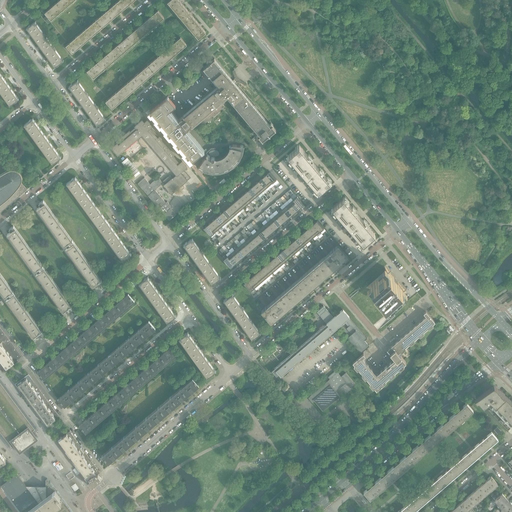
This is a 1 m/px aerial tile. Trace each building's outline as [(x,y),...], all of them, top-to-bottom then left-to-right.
[(73,1),(72,0),(58,0),(57,2),(63,9),(73,1)] [(133,1),(131,0),(119,0),(116,2),(123,10),(133,1)] [(178,14),(185,8),(178,0),(169,0),(167,2),(178,14)] [(63,9),(57,2),(45,12),(47,15),(44,18),(48,22),(51,19),(51,20),(63,9)] [(123,10),(116,2),(106,11),(113,18),(123,10)] [(188,26),(195,20),(185,8),(178,14),(188,26)] [(164,18),(158,10),(147,19),(152,24),(154,26),(164,18)] [(113,18),(106,11),(96,20),(102,27),(113,18)] [(154,26),(152,24),(147,19),(137,28),(144,35),(154,26)] [(102,27),(96,20),(86,28),(92,36),(102,27)] [(198,38),(206,32),(195,20),(188,26),(198,38)] [(44,34),(37,24),(35,22),(36,22),(35,21),(30,25),(30,24),(28,26),(26,28),(27,28),(36,40),(44,34)] [(92,36),(86,28),(76,37),(82,44),(92,36)] [(144,35),(137,28),(127,36),(134,44),(144,35)] [(45,53),(53,47),(44,34),(36,40),(45,53)] [(134,44),(127,36),(117,45),(124,52),(134,44)] [(82,44),(76,37),(66,46),(72,53),(82,44)] [(176,53),(187,45),(180,37),(170,46),(176,53)] [(124,52),(117,45),(107,53),(113,61),(124,52)] [(165,63),(176,53),(170,46),(158,56),(165,63)] [(54,67),(63,60),(53,47),(45,53),(55,66),(54,66),(54,67)] [(113,61),(107,53),(97,62),(99,64),(104,69),(113,61)] [(154,72),(165,63),(158,56),(148,65),(154,72)] [(265,119),(240,89),(237,86),(235,83),(237,82),(236,81),(235,79),(234,78),(232,80),(215,59),(214,58),(210,61),(210,62),(211,62),(208,65),(207,64),(203,67),(204,68),(212,77),(213,78),(217,83),(219,85),(214,89),(189,110),(183,115),(183,114),(183,115),(184,116),(182,117),(181,116),(178,120),(187,130),(192,125),(204,115),(206,117),(207,116),(206,114),(225,97),(226,98),(225,99),(226,101),(228,99),(244,118),(253,129),(256,132),(255,133),(257,135),(254,137),(252,138),(251,139),(253,142),(254,141),(256,139),(258,142),(261,139),(262,140),(263,140),(268,135),(270,134),(275,129),(276,129),(272,125),(272,124),(270,125),(265,119)] [(104,69),(99,64),(97,62),(87,71),(93,78),(104,69)] [(144,81),(154,72),(148,65),(138,73),(144,81)] [(9,86),(3,78),(0,73),(0,90),(1,92),(9,86)] [(134,89),(144,81),(138,73),(128,82),(134,89)] [(87,93),(83,88),(77,80),(78,80),(72,83),(70,84),(70,85),(69,86),(69,87),(69,86),(79,99),(87,93)] [(122,100),(134,89),(128,82),(116,92),(122,100)] [(18,98),(13,91),(9,86),(1,92),(8,102),(10,104),(9,104),(10,105),(15,101),(15,102),(17,100),(19,98),(18,98)] [(112,108),(122,100),(116,92),(106,101),(112,108)] [(96,106),(92,101),(87,93),(79,99),(88,112),(96,106)] [(152,109),(150,110),(164,126),(181,147),(193,162),(194,163),(194,162),(206,153),(205,152),(187,131),(193,126),(192,126),(193,126),(193,125),(192,125),(187,130),(178,120),(170,110),(176,105),(168,96),(164,99),(162,101),(160,102),(154,108),(152,109)] [(105,118),(101,113),(96,106),(88,112),(97,124),(96,125),(97,125),(99,124),(101,123),(101,122),(106,119),(105,118)] [(42,132),(36,124),(33,119),(33,118),(31,119),(29,120),(29,121),(24,124),(24,125),(25,125),(34,137),(42,132)] [(179,163),(172,155),(173,154),(159,137),(158,138),(149,128),(152,125),(147,120),(144,122),(142,120),(135,126),(135,127),(141,134),(143,136),(176,175),(173,178),(172,177),(172,178),(170,175),(163,181),(166,184),(164,185),(171,194),(187,180),(190,177),(183,169),(187,166),(184,163),(182,161),(179,163)] [(141,134),(135,127),(130,131),(129,131),(124,135),(131,144),(137,139),(136,139),(137,139),(136,138),(141,134)] [(51,144),(46,137),(42,132),(34,137),(43,150),(51,144)] [(118,155),(131,144),(124,135),(114,144),(115,145),(111,147),(118,155)] [(60,157),(55,150),(51,144),(43,150),(52,163),(57,160),(58,160),(60,159),(59,158),(61,157),(61,156),(60,157)] [(206,153),(194,162),(197,165),(198,167),(205,171),(212,172),(220,172),(227,170),(234,166),(239,160),(243,153),(244,145),(237,145),(231,144),(231,147),(230,146),(229,148),(227,152),(225,155),(221,157),(217,158),(214,158),(214,157),(214,156),(214,155),(215,155),(216,155),(217,155),(217,154),(218,154),(219,153),(219,152),(218,151),(217,150),(216,150),(215,149),(215,148),(216,148),(214,148),(212,148),(210,149),(206,153)] [(299,146),(288,155),(319,192),(330,182),(318,168),(317,169),(310,161),(311,160),(299,146)] [(0,212),(27,189),(21,182),(21,181),(22,179),(22,177),(22,175),(21,173),(20,171),(19,170),(17,169),(15,168),(13,168),(11,168),(9,169),(0,157),(0,212)] [(127,157),(121,162),(135,178),(140,173),(127,157)] [(276,179),(269,171),(266,174),(273,182),(276,179)] [(273,182),(266,174),(262,177),(269,185),(273,182)] [(84,190),(75,177),(76,177),(75,177),(73,178),(73,177),(71,179),(66,183),(67,184),(67,183),(76,196),(84,190)] [(155,190),(162,183),(158,177),(150,184),(144,178),(137,183),(153,202),(160,196),(155,190)] [(269,185),(262,177),(258,180),(265,189),(269,185)] [(265,189),(258,180),(255,184),(262,192),(265,189)] [(262,192),(255,184),(251,187),(258,195),(262,192)] [(258,195),(251,187),(247,190),(254,198),(258,195)] [(93,203),(88,195),(84,190),(76,196),(85,209),(93,203)] [(254,198),(247,190),(244,193),(251,201),(254,198)] [(251,201),(244,193),(240,196),(247,204),(251,201)] [(176,215),(171,208),(172,207),(169,204),(167,201),(166,202),(160,196),(153,202),(169,221),(176,215)] [(247,204),(240,196),(236,199),(243,208),(247,204)] [(304,205),(297,197),(293,200),(300,208),(304,205)] [(343,197),(332,207),(363,243),(374,233),(362,219),(361,220),(354,212),(355,211),(343,197)] [(243,208),(236,199),(233,203),(240,211),(243,208)] [(103,283),(72,240),(43,200),(37,204),(39,207),(37,208),(37,209),(53,230),(64,246),(66,244),(68,246),(65,248),(66,249),(66,248),(81,270),(93,285),(93,286),(95,284),(97,287),(103,283)] [(300,208),(293,200),(289,203),(296,211),(300,208)] [(103,216),(97,208),(93,203),(85,209),(95,221),(103,216)] [(240,211),(233,203),(229,206),(236,214),(240,211)] [(296,211),(289,203),(285,206),(292,214),(296,211)] [(236,214),(229,206),(225,209),(232,217),(236,214)] [(292,214),(285,206),(282,209),(289,217),(292,214)] [(232,217),(225,209),(222,212),(229,220),(232,217)] [(289,217),(282,209),(278,212),(285,220),(289,217)] [(229,220),(222,212),(218,215),(225,223),(229,220)] [(285,220),(278,212),(275,215),(282,224),(285,220)] [(225,223),(218,215),(214,218),(221,226),(225,223)] [(282,224),(275,215),(271,219),(278,227),(282,224)] [(112,228),(107,221),(103,216),(95,221),(104,234),(112,228)] [(221,226),(214,218),(211,222),(218,230),(221,226)] [(278,227),(271,219),(267,222),(274,230),(278,227)] [(324,228),(317,220),(313,223),(320,231),(324,228)] [(218,230),(211,222),(207,225),(214,233),(218,230)] [(274,230),(267,222),(264,225),(271,233),(274,230)] [(320,231),(313,223),(310,226),(317,234),(320,231)] [(73,308),(43,266),(13,225),(8,230),(9,232),(7,234),(8,234),(27,261),(34,271),(34,272),(37,270),(38,272),(36,274),(44,284),(58,304),(63,311),(63,312),(66,310),(67,312),(73,308)] [(214,233),(207,225),(203,228),(210,236),(214,233)] [(271,233),(264,225),(260,228),(267,236),(271,233)] [(317,234),(310,226),(306,229),(313,237),(317,234)] [(121,241),(116,234),(112,228),(104,234),(113,247),(121,241)] [(267,236),(260,228),(256,231),(263,239),(267,236)] [(313,237),(306,229),(302,232),(309,241),(313,237)] [(263,239),(256,231),(253,234),(260,242),(263,239)] [(309,241),(302,232),(299,236),(306,244),(309,241)] [(260,242),(253,234),(249,237),(256,246),(260,242)] [(306,244),(299,236),(295,239),(302,247),(306,244)] [(256,246),(249,237),(245,241),(252,249),(256,246)] [(201,251),(192,239),(193,239),(192,238),(187,242),(187,241),(185,243),(183,245),(184,245),(193,257),(201,251)] [(302,247),(295,239),(291,242),(298,250),(302,247)] [(131,254),(125,247),(121,241),(113,247),(122,260),(127,257),(128,257),(130,256),(129,255),(131,254)] [(252,249),(245,241),(242,244),(249,252),(252,249)] [(298,250),(291,242),(288,245),(295,253),(298,250)] [(249,252),(242,244),(238,247),(245,255),(249,252)] [(271,323),(335,269),(337,266),(348,257),(338,245),(267,306),(261,311),(271,323)] [(295,253),(288,245),(284,248),(291,256),(295,253)] [(245,255),(238,247),(234,250),(241,258),(245,255)] [(291,256),(284,248),(280,251),(287,259),(291,256)] [(241,258),(234,250),(231,253),(238,261),(241,258)] [(210,264),(201,251),(193,257),(202,270),(210,264)] [(287,259),(280,251),(277,255),(284,263),(287,259)] [(238,261),(231,253),(227,256),(234,264),(238,261)] [(284,263),(277,255),(273,258),(280,266),(284,263)] [(234,264),(227,256),(223,259),(230,268),(234,264)] [(396,256),(387,264),(357,289),(359,291),(350,298),(373,325),(376,323),(390,311),(395,316),(424,290),(396,256)] [(280,266),(273,258),(269,261),(276,269),(280,266)] [(276,269),(269,261),(266,264),(273,272),(276,269)] [(220,277),(210,264),(202,270),(212,283),(211,283),(211,284),(213,282),(214,283),(216,281),(215,281),(220,277)] [(273,272),(266,264),(262,267),(269,275),(273,272)] [(269,275),(262,267),(258,270),(265,278),(269,275)] [(265,278),(258,270),(255,273),(262,282),(265,278)] [(44,333),(14,293),(0,273),(0,289),(5,296),(4,297),(5,297),(7,295),(8,297),(6,299),(7,299),(17,313),(34,336),(33,336),(34,337),(36,335),(37,337),(38,338),(44,333)] [(262,282),(255,273),(251,277),(258,285),(262,282)] [(156,290),(147,277),(148,277),(148,276),(146,278),(145,277),(143,279),(144,279),(139,283),(148,296),(152,293),(156,290)] [(258,285),(251,277),(247,280),(254,288),(258,285)] [(254,288),(247,280),(243,283),(250,291),(254,288)] [(166,303),(162,297),(156,290),(152,293),(148,296),(158,309),(166,303)] [(241,307),(232,294),(233,294),(232,293),(227,297),(225,298),(225,299),(223,300),(224,300),(233,313),(241,307)] [(122,311),(134,301),(128,294),(123,298),(122,298),(122,297),(120,299),(120,300),(121,300),(116,304),(122,311)] [(174,317),(176,315),(175,315),(166,303),(158,309),(165,319),(167,321),(167,322),(172,318),(172,319),(174,317)] [(112,320),(122,311),(116,304),(113,306),(113,307),(113,306),(112,306),(110,307),(110,308),(111,309),(110,309),(106,313),(112,320)] [(304,356),(331,333),(333,331),(340,326),(348,336),(347,337),(360,352),(360,353),(369,345),(368,345),(364,340),(367,338),(366,338),(349,318),(349,317),(342,309),(335,316),(336,317),(334,318),(323,306),(324,306),(323,305),(316,311),(316,312),(317,311),(327,323),(272,370),(276,376),(279,374),(281,376),(304,356)] [(251,320),(247,315),(241,307),(233,313),(243,325),(251,320)] [(398,353),(403,349),(435,322),(426,311),(423,313),(426,316),(388,349),(389,349),(389,351),(388,351),(394,358),(377,373),(376,373),(362,357),(365,354),(363,352),(352,361),(376,389),(382,384),(384,382),(383,381),(406,361),(398,353)] [(100,330),(112,320),(106,313),(101,317),(101,316),(100,317),(100,316),(98,318),(99,319),(98,319),(94,323),(100,330)] [(260,332),(251,320),(243,325),(252,338),(251,338),(252,339),(253,337),(254,338),(256,336),(255,336),(261,332),(260,332)] [(155,328),(149,321),(138,330),(145,337),(150,333),(151,334),(153,332),(152,332),(152,331),(155,329),(155,328)] [(88,341),(100,330),(94,323),(89,327),(88,327),(88,326),(86,328),(86,329),(87,329),(86,329),(82,333),(88,341)] [(145,337),(138,330),(129,338),(135,346),(140,342),(140,341),(140,342),(141,342),(143,341),(142,340),(142,339),(145,337)] [(196,345),(191,338),(187,333),(188,332),(186,333),(185,333),(183,334),(184,335),(179,338),(179,339),(179,338),(189,351),(196,345)] [(78,350),(88,341),(82,333),(79,336),(78,335),(78,336),(78,335),(76,337),(76,338),(72,342),(78,350)] [(0,351),(12,343),(8,338),(0,343),(0,351)] [(135,346),(129,338),(118,347),(125,354),(130,350),(130,351),(130,350),(131,351),(133,349),(132,349),(132,348),(135,346)] [(66,360),(78,350),(72,342),(67,346),(66,346),(66,345),(64,347),(64,348),(59,352),(66,360)] [(10,354),(16,349),(12,343),(0,351),(0,359),(5,356),(6,359),(10,355),(10,354)] [(206,358),(201,351),(196,345),(189,351),(198,364),(206,358)] [(125,354),(118,347),(108,355),(115,363),(120,359),(121,360),(123,358),(122,357),(125,354)] [(166,363),(176,355),(170,347),(167,350),(167,349),(166,349),(165,350),(164,351),(165,351),(164,351),(165,352),(160,356),(166,363)] [(17,360),(18,359),(21,356),(16,349),(10,354),(10,355),(6,359),(0,363),(6,371),(18,362),(17,360)] [(54,370),(66,360),(59,352),(55,356),(54,356),(52,357),(52,358),(52,359),(48,362),(54,370)] [(115,363),(108,355),(98,364),(105,372),(109,367),(110,367),(110,368),(111,368),(113,367),(112,366),(112,365),(115,363)] [(156,372),(166,363),(160,356),(157,358),(156,358),(156,357),(154,359),(155,360),(154,360),(155,360),(150,364),(156,372)] [(215,371),(210,363),(206,358),(198,364),(207,376),(207,377),(216,371),(216,370),(215,371)] [(44,379),(54,370),(48,362),(45,365),(44,365),(44,364),(42,366),(42,367),(37,371),(44,379)] [(105,372),(98,364),(88,373),(95,380),(99,376),(100,377),(100,376),(100,377),(102,375),(102,374),(105,372)] [(146,381),(156,372),(150,364),(147,367),(147,366),(146,367),(146,366),(144,368),(145,368),(144,368),(145,369),(140,373),(146,381)] [(329,379),(308,397),(310,400),(311,400),(312,402),(314,401),(322,409),(325,406),(333,399),(334,401),(337,399),(336,397),(339,395),(336,391),(346,383),(350,388),(355,384),(345,373),(341,376),(337,372),(336,371),(334,372),(328,377),(330,379),(329,379)] [(95,380),(88,373),(78,381),(85,389),(89,385),(90,385),(92,384),(92,383),(95,380)] [(136,389),(146,381),(140,373),(137,375),(137,376),(137,375),(136,375),(134,376),(134,377),(135,378),(134,378),(130,382),(136,389)] [(39,389),(34,382),(29,375),(21,381),(17,384),(21,390),(22,389),(25,393),(24,394),(27,398),(39,389)] [(199,385),(195,381),(192,378),(180,388),(187,396),(191,392),(191,391),(192,392),(194,391),(194,390),(194,389),(199,385)] [(85,389),(78,381),(68,390),(75,397),(79,393),(80,394),(82,392),(82,391),(85,389)] [(126,398),(136,389),(130,382),(127,384),(126,384),(124,385),(125,386),(124,386),(125,386),(125,387),(125,386),(120,390),(126,398)] [(511,403),(494,385),(493,384),(492,385),(479,394),(475,397),(483,405),(508,431),(511,426),(511,403)] [(0,402),(10,395),(3,387),(0,389),(0,402)] [(187,396),(180,388),(170,397),(177,404),(181,400),(182,400),(182,401),(184,399),(184,398),(187,396)] [(37,411),(49,402),(39,389),(27,398),(30,402),(31,402),(34,406),(34,407),(37,411)] [(75,397),(68,390),(58,399),(61,402),(58,405),(61,408),(64,406),(65,406),(69,402),(70,402),(70,403),(72,401),(72,400),(75,397)] [(116,406),(126,398),(120,390),(117,393),(116,392),(116,393),(116,392),(114,394),(114,395),(110,399),(116,406)] [(16,404),(10,395),(0,402),(0,406),(1,407),(5,413),(9,410),(16,404)] [(177,404),(170,397),(158,407),(165,414),(169,410),(170,411),(172,409),(172,408),(177,404)] [(106,415),(116,406),(110,399),(107,401),(107,402),(106,401),(104,402),(104,403),(104,404),(100,408),(106,415)] [(59,416),(53,409),(49,402),(37,411),(40,415),(41,415),(43,419),(47,425),(52,422),(51,421),(59,416)] [(473,410),(470,407),(466,403),(452,415),(458,423),(473,410)] [(21,410),(16,404),(9,410),(14,416),(21,410)] [(165,414),(158,407),(146,417),(152,425),(157,421),(158,421),(159,421),(160,420),(160,419),(160,418),(165,414)] [(96,424),(105,416),(106,415),(100,408),(97,410),(96,410),(96,409),(94,411),(94,412),(89,416),(96,424)] [(24,430),(18,422),(14,416),(9,410),(5,413),(0,416),(0,418),(4,423),(0,426),(0,431),(11,447),(15,444),(11,440),(24,430)] [(25,416),(21,410),(14,416),(18,422),(25,416)] [(458,423),(452,415),(439,426),(446,434),(458,424),(458,423)] [(35,429),(25,416),(18,422),(24,430),(28,427),(32,431),(35,429)] [(86,432),(96,424),(89,416),(87,419),(86,418),(84,419),(84,420),(84,421),(85,421),(79,425),(86,432)] [(152,425),(146,417),(136,426),(142,434),(147,429),(148,430),(148,429),(148,430),(150,428),(150,427),(152,425)] [(142,434),(136,426),(124,436),(130,444),(135,440),(135,439),(136,440),(138,439),(138,438),(138,437),(142,434)] [(446,434),(439,426),(427,437),(434,444),(446,434)] [(36,437),(32,431),(28,427),(24,430),(31,440),(36,437)] [(31,440),(24,430),(11,440),(15,444),(15,445),(19,449),(31,440)] [(100,472),(84,451),(70,431),(66,434),(65,433),(57,439),(61,445),(62,445),(64,447),(64,448),(70,457),(71,457),(73,460),(73,461),(77,467),(80,470),(81,470),(83,474),(86,479),(87,479),(88,481),(87,482),(91,487),(101,478),(99,476),(98,474),(100,472)] [(483,452),(494,442),(498,439),(491,432),(477,444),(483,452)] [(130,444),(124,436),(112,447),(118,454),(123,450),(124,450),(124,451),(126,449),(126,448),(130,444)] [(434,444),(427,437),(415,447),(421,455),(434,444)] [(471,462),(480,455),(483,452),(477,444),(464,455),(471,462)] [(118,454),(112,447),(102,455),(108,463),(113,459),(113,458),(114,459),(116,458),(116,457),(116,456),(118,454)] [(421,455),(415,447),(402,458),(409,466),(421,455)] [(459,473),(468,465),(471,462),(464,455),(452,465),(459,473)] [(409,466),(402,458),(390,468),(397,476),(409,466)] [(446,484),(455,476),(459,473),(452,465),(440,476),(446,484)] [(397,476),(390,468),(378,479),(385,487),(397,476)] [(49,511),(64,501),(61,498),(60,496),(59,494),(56,491),(55,490),(54,488),(49,482),(47,478),(45,480),(45,485),(46,489),(45,489),(42,489),(40,489),(35,489),(29,489),(23,482),(22,482),(19,479),(20,478),(17,473),(0,485),(0,486),(3,491),(4,490),(20,511),(49,511)] [(434,494),(443,487),(446,484),(440,476),(427,487),(434,494)] [(497,483),(491,476),(490,477),(490,476),(487,478),(488,479),(484,482),(490,490),(497,483)] [(370,499),(379,491),(385,487),(378,479),(371,485),(363,492),(370,499)] [(483,495),(487,491),(488,492),(490,490),(484,482),(474,490),(481,498),(483,496),(483,495)] [(421,505),(431,497),(434,494),(427,487),(415,497),(421,505)] [(473,503),(477,499),(478,500),(481,498),(474,490),(465,499),(471,506),(474,504),(473,503)] [(499,506),(507,499),(502,493),(499,496),(497,493),(495,495),(492,498),(499,506)] [(406,511),(413,511),(418,508),(421,505),(415,497),(403,508),(406,511)] [(464,511),(468,508),(471,506),(465,499),(456,506),(455,507),(459,511),(464,511)] [(511,511),(511,504),(511,505),(511,504),(511,503),(510,502),(507,499),(499,506),(503,511),(511,511)] [(72,511),(65,502),(64,502),(64,501),(49,511),(72,511)]
